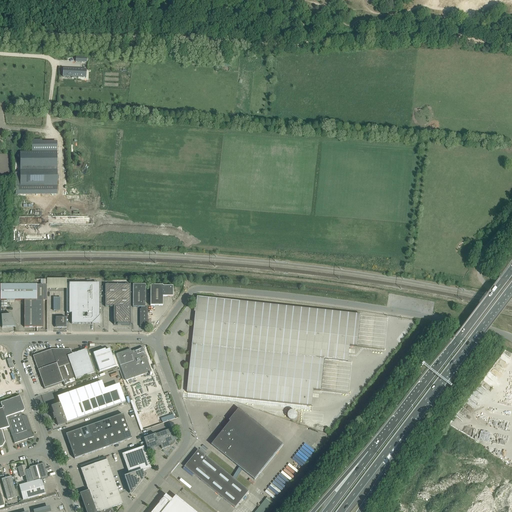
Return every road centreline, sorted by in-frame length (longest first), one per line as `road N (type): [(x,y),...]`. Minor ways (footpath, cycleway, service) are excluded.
road 1 (track): [(0,34),(278,45),(423,36),(511,47)]
road 2 (unclassified): [(154,338),(187,294),(201,288),(459,322)]
road 3 (motorway): [(511,267),(372,452)]
road 4 (unclassified): [(133,511),(188,439),(154,338)]
road 5 (motorway): [(401,431),(511,285)]
road 6 (unclassified): [(154,338),(12,338)]
